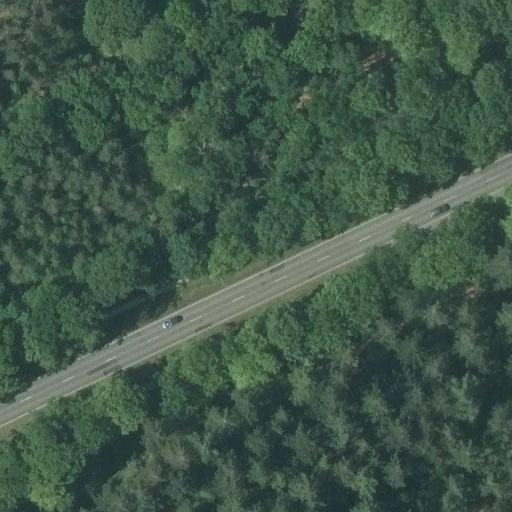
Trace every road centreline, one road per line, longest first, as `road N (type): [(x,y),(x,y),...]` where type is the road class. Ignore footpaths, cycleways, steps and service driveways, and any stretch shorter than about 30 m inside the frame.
road 1 (secondary): [(0,412),(511,169)]
road 2 (track): [(0,108),(188,0)]
